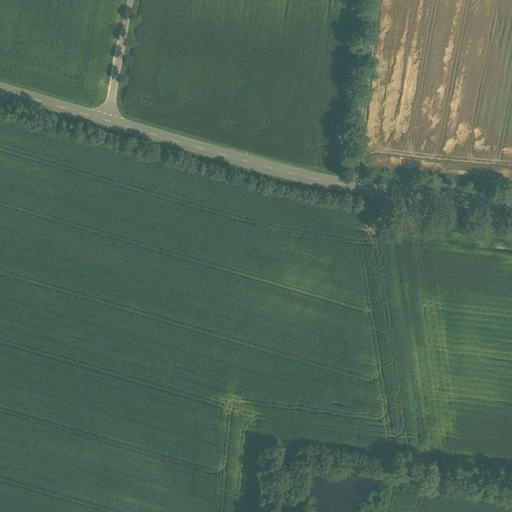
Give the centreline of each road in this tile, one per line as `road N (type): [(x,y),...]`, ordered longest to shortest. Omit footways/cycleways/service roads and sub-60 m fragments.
road 1 (tertiary): [(511,206),(335,182),(105,120)]
road 2 (unclassified): [(127,0),(105,120)]
